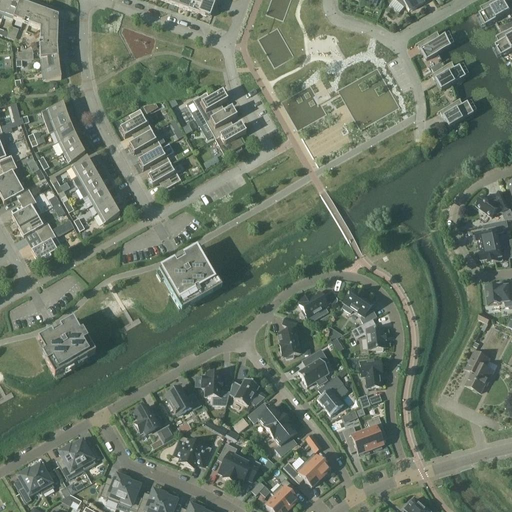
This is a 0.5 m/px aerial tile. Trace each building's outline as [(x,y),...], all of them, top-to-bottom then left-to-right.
[(3,17),(9,0),(8,0),(0,0),(0,20),(2,21),(3,17)] [(9,0),(3,17),(13,21),(19,4),(9,0)] [(188,11),(192,0),(181,0),(178,7),(188,11)] [(199,15),(204,0),(192,0),(188,11),(199,15)] [(204,0),(199,15),(210,19),(216,0),(204,0)] [(409,13),(423,4),(420,0),(396,0),(395,1),(403,8),(405,7),(409,13)] [(486,28),(510,14),(502,0),(495,0),(481,9),(484,14),(479,17),(486,28)] [(28,7),(19,4),(13,21),(40,31),(40,61),(58,59),(57,50),(61,50),(63,15),(30,3),(28,7)] [(14,42),(18,31),(11,28),(7,39),(14,42)] [(502,58),(511,52),(511,51),(511,29),(496,39),(500,45),(495,47),(502,58)] [(440,40),(436,34),(415,46),(415,47),(417,46),(426,62),(450,48),(444,37),(440,40)] [(17,62),(28,62),(33,61),(33,53),(15,54),(16,63),(17,62)] [(41,72),(59,70),(58,59),(40,61),(41,72)] [(454,70),(451,65),(429,77),(430,78),(432,77),(441,93),(465,79),(459,68),(454,70)] [(59,70),(41,72),(43,84),(61,81),(59,70)] [(31,72),(31,81),(39,81),(39,72),(31,72)] [(219,117),(215,110),(227,102),(222,94),(210,101),(206,95),(193,102),(206,125),(219,117)] [(462,107),(459,101),(437,114),(438,115),(439,114),(448,130),(460,123),(465,120),(473,116),(466,105),(462,107)] [(175,102),(166,104),(170,110),(177,106),(175,102)] [(50,123),(66,117),(63,106),(46,112),(50,123)] [(155,106),(143,108),(147,115),(157,109),(155,106)] [(228,134),(228,133),(224,126),(237,119),(232,110),(219,117),(206,125),(215,141),(228,134)] [(142,140),(153,134),(140,111),(129,118),(132,124),(119,131),(124,140),(137,133),(141,140),(142,140)] [(54,134),(70,127),(66,117),(50,123),(54,134)] [(175,121),(170,124),(174,131),(179,128),(175,121)] [(228,134),(215,141),(224,158),(238,150),(233,142),(246,135),(241,126),(228,133),(228,134)] [(58,144),(74,137),(70,127),(54,134),(58,144)] [(151,156),(162,150),(153,134),(142,140),(141,140),(129,147),(134,156),(146,149),(151,156)] [(63,155),(79,147),(74,137),(58,144),(63,155)] [(0,168),(1,170),(14,164),(11,157),(6,159),(2,149),(7,147),(7,146),(0,149),(0,168)] [(79,147),(63,155),(69,165),(85,156),(79,147)] [(160,172),(171,166),(162,150),(151,156),(138,163),(143,172),(156,165),(160,172)] [(77,178),(92,170),(87,160),(71,169),(77,178)] [(210,161),(204,165),(207,170),(213,166),(210,161)] [(0,192),(23,181),(16,168),(14,164),(1,170),(4,177),(0,179),(0,192)] [(160,172),(147,179),(152,188),(165,181),(169,189),(180,182),(171,166),(160,172)] [(82,188),(97,179),(92,170),(77,178),(82,188)] [(87,197),(103,188),(97,179),(82,188),(87,197)] [(20,205),(32,198),(28,191),(23,193),(18,184),(23,181),(0,192),(0,197),(4,205),(16,198),(20,205)] [(93,207),(108,198),(103,188),(87,197),(93,207)] [(70,202),(79,199),(76,191),(67,194),(70,202)] [(484,198),(476,208),(492,220),(496,214),(498,215),(502,214),(506,222),(511,220),(511,214),(504,195),(495,198),(496,200),(490,202),(484,198)] [(17,229),(37,218),(42,215),(32,198),(20,205),(23,212),(12,218),(17,229)] [(98,216),(113,207),(108,198),(93,207),(98,216)] [(113,207),(98,216),(104,226),(119,217),(113,207)] [(39,239),(52,232),(47,225),(43,227),(37,218),(17,229),(23,239),(35,232),(39,239)] [(494,236),(501,234),(504,233),(503,229),(506,228),(505,222),(483,227),(485,235),(476,237),(478,249),(496,245),(494,236)] [(472,229),(462,230),(463,238),(473,237),(472,229)] [(52,232),(39,239),(43,246),(31,253),(37,264),(43,260),(45,263),(51,259),(50,257),(57,252),(56,251),(61,248),(52,232)] [(83,242),(89,239),(85,233),(79,237),(83,242)] [(498,255),(496,245),(478,249),(482,264),(488,263),(488,265),(505,262),(503,254),(498,255)] [(220,288),(199,251),(182,260),(184,264),(180,266),(176,268),(174,265),(158,274),(179,311),(220,288)] [(499,288),(486,290),(487,307),(500,305),(505,304),(506,308),(511,307),(511,293),(509,294),(509,288),(499,289),(499,288)] [(355,292),(353,290),(343,304),(344,305),(342,309),(350,314),(353,311),(362,317),(360,319),(364,326),(373,321),(377,318),(373,311),(371,313),(368,311),(373,304),(365,299),(366,298),(356,291),(355,292)] [(300,304),(300,305),(299,306),(302,311),(301,312),(304,319),(306,318),(308,320),(329,308),(327,306),(331,303),(333,306),(337,303),(338,301),(333,292),(322,299),(319,294),(313,298),(312,297),(300,304)] [(488,325),(491,319),(482,314),(479,320),(488,325)] [(367,334),(368,351),(376,350),(376,353),(383,352),(383,349),(385,349),(383,328),(374,329),(374,328),(376,327),(373,321),(364,326),(352,333),(356,340),(367,334)] [(84,343),(73,323),(59,331),(61,334),(57,336),(53,339),(51,335),(37,343),(49,363),(46,365),(54,379),(95,356),(87,341),(84,343)] [(301,354),(295,331),(278,336),(283,358),(284,357),(284,359),(286,358),(286,360),(294,358),(293,356),(301,354)] [(306,369),(298,374),(307,389),(316,383),(319,387),(328,382),(325,378),(328,376),(322,366),(327,363),(320,352),(302,363),(306,369)] [(480,397),(494,373),(485,368),(489,360),(475,353),(466,371),(472,375),(466,388),(480,397)] [(380,361),(359,364),(361,378),(367,377),(369,390),(381,388),(379,376),(382,376),(380,361)] [(226,407),(229,394),(221,393),(221,392),(222,392),(222,384),(222,375),(205,374),(205,377),(202,377),(201,389),(204,389),(204,398),(213,398),(212,406),(226,407)] [(345,374),(340,378),(345,385),(350,382),(345,374)] [(330,417),(343,407),(333,394),(342,386),(336,379),(318,393),(322,398),(318,402),(330,417)] [(259,390),(247,384),(241,394),(236,391),(229,403),(235,406),(236,404),(248,410),(259,390)] [(182,390),(169,397),(181,418),(194,410),(195,413),(202,409),(194,395),(187,399),(182,390)] [(362,410),(370,407),(368,401),(367,397),(358,400),(362,410)] [(147,408),(133,416),(145,436),(159,428),(147,408)] [(265,427),(274,437),(288,424),(279,412),(272,418),(267,413),(252,426),(257,433),(265,427)] [(374,429),(363,433),(370,452),(383,447),(380,441),(386,438),(380,423),(373,425),(374,429)] [(465,423),(459,424),(463,443),(470,442),(465,423)] [(288,424),(274,437),(281,446),(277,451),(282,457),(296,445),(291,439),(297,433),(288,424)] [(176,439),(169,427),(157,434),(161,441),(164,446),(176,439)] [(223,428),(218,435),(224,438),(228,431),(223,428)] [(224,438),(224,439),(228,441),(232,433),(228,431),(224,438)] [(350,434),(343,437),(349,453),(355,450),(358,457),(370,452),(363,433),(352,438),(350,434)] [(188,455),(185,462),(198,467),(201,461),(206,463),(211,450),(206,448),(208,443),(195,437),(193,442),(187,440),(182,452),(188,455)] [(311,437),(304,443),(313,454),(319,448),(311,437)] [(82,442),(72,448),(83,468),(93,462),(94,464),(100,460),(94,449),(88,452),(82,442)] [(83,468),(72,448),(71,447),(59,454),(65,465),(59,468),(65,480),(72,476),(71,475),(83,468)] [(313,454),(311,455),(316,459),(308,467),(321,480),(329,472),(321,464),(327,459),(319,448),(313,454)] [(229,487),(243,462),(227,453),(220,464),(227,468),(218,481),(229,487)] [(243,462),(229,487),(239,492),(247,478),(252,481),(258,471),(243,462)] [(40,466),(30,472),(41,492),(51,486),(52,487),(58,484),(52,472),(46,476),(40,466)] [(321,480),(308,467),(299,476),(295,471),(289,476),(299,486),(303,481),(311,490),(321,480)] [(41,492),(30,472),(29,471),(17,478),(23,489),(17,492),(24,504),(30,500),(29,498),(41,492)] [(120,504),(128,483),(129,482),(116,477),(111,488),(105,485),(100,498),(107,500),(107,499),(120,504)] [(285,481),(279,486),(284,490),(275,499),(287,511),(288,511),(297,503),(289,495),(294,491),(285,481)] [(140,488),(128,483),(120,504),(131,508),(131,510),(135,511),(136,511),(142,500),(136,498),(140,488)] [(259,484),(250,494),(256,498),(265,488),(259,484)] [(159,511),(166,498),(166,497),(153,492),(148,503),(142,500),(137,511),(159,511)] [(173,511),(177,502),(166,498),(159,511),(173,511)] [(287,511),(275,499),(265,508),(269,511),(287,511)] [(417,506),(411,500),(400,511),(424,511),(423,511),(424,509),(419,504),(417,506)]
